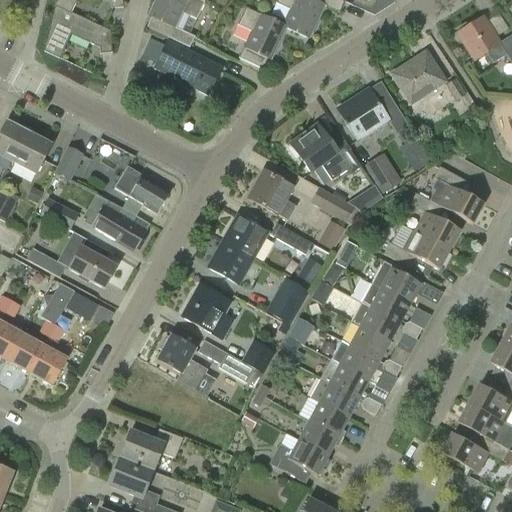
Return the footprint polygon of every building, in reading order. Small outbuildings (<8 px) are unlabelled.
[(55,0),(53,7),(70,15),(70,14),(76,0),(100,0),(109,4),(110,11),(122,9),(121,0),(55,0)] [(195,0),(154,0),(146,18),(174,31),(169,41),(188,50),(193,39),(174,30),(181,15),(195,21),(203,4),(195,0)] [(288,12),(281,26),(281,27),(282,27),(281,28),(285,30),(305,39),(321,6),(338,15),(343,4),(335,0),(318,0),(317,4),(308,0),(276,0),(275,5),(288,12)] [(70,15),(53,7),(42,54),(58,61),(70,36),(98,49),(99,56),(111,55),(109,33),(70,14),(70,15)] [(281,27),(281,26),(244,9),(236,27),(249,34),(237,60),(261,71),(266,61),(270,63),(285,30),(281,28),(282,27),(281,27)] [(485,20),(471,29),(466,26),(459,31),(459,36),(458,37),(475,64),(488,56),(494,66),(508,57),(511,64),(511,38),(501,45),(485,20)] [(140,58),(155,65),(163,47),(149,41),(140,58)] [(221,70),(166,42),(153,71),(207,98),(221,70)] [(447,84),(428,55),(394,77),(412,106),(447,84)] [(150,74),(139,70),(135,81),(146,85),(150,74)] [(464,97),(454,82),(445,88),(455,103),(464,97)] [(134,86),(127,84),(124,94),(131,95),(134,86)] [(382,111),(370,92),(338,113),(359,144),(391,123),(395,130),(407,123),(394,103),(382,111)] [(0,137),(0,158),(13,165),(28,135),(7,124),(0,137)] [(334,150),(318,127),(291,147),(311,175),(320,169),(330,183),(347,172),(349,176),(361,168),(343,143),(334,150)] [(28,135),(13,165),(35,177),(50,147),(28,135)] [(81,157),(66,150),(53,176),(68,183),(81,157)] [(363,169),(381,198),(401,186),(383,156),(363,169)] [(120,211),(134,219),(140,208),(155,216),(168,195),(125,170),(113,191),(127,199),(120,211)] [(437,208),(440,210),(473,228),(483,208),(457,194),(462,183),(439,170),(433,181),(448,189),(437,208)] [(293,190),(265,174),(250,201),(278,217),(293,190)] [(348,206),(362,214),(382,200),(374,188),(348,206)] [(354,210),(317,189),(309,205),(345,226),(354,210)] [(17,200),(0,190),(0,222),(4,225),(17,200)] [(149,228),(134,219),(120,211),(94,195),(79,220),(134,253),(149,228)] [(425,216),(414,235),(449,254),(460,234),(434,220),(440,210),(437,208),(417,197),(410,208),(425,216)] [(76,217),(45,201),(38,217),(68,232),(76,217)] [(224,245),(253,261),(268,235),(239,218),(224,245)] [(332,254),(345,231),(329,223),(317,245),(332,254)] [(310,246),(294,237),(275,225),(269,237),(304,257),(308,251),(311,253),(314,248),(310,246)] [(439,273),(449,254),(414,235),(404,254),(390,246),(384,257),(407,269),(413,259),(439,273)] [(345,272),(357,249),(345,243),(333,266),(345,272)] [(238,287),(253,261),(224,245),(209,270),(238,287)] [(117,269),(82,249),(69,271),(105,291),(117,269)] [(64,269),(31,251),(25,262),(58,280),(64,269)] [(308,261),(297,278),(310,286),(321,269),(308,261)] [(383,264),(371,287),(409,308),(420,287),(392,272),(393,269),(383,264)] [(342,272),(333,266),(322,283),(332,289),(342,272)] [(283,280),(269,305),(264,314),(289,328),(309,294),(283,280)] [(62,284),(44,317),(58,325),(76,292),(62,284)] [(331,291),(320,285),(311,301),(321,307),(331,291)] [(400,326),(409,308),(371,287),(361,305),(400,326)] [(234,323),(224,317),(230,306),(199,288),(181,319),(223,342),(234,323)] [(0,322),(4,316),(3,315),(10,303),(1,298),(0,300),(0,322)] [(10,303),(3,315),(4,316),(11,320),(18,307),(10,303)] [(400,326),(361,305),(351,323),(361,329),(390,344),(400,326)] [(93,319),(111,325),(116,314),(98,307),(93,319)] [(312,329),(298,321),(287,339),(302,347),(312,329)] [(44,323),(38,335),(47,340),(54,328),(44,323)] [(21,336),(0,324),(0,358),(7,362),(21,336)] [(404,336),(409,338),(415,327),(410,325),(406,326),(403,332),(404,336)] [(415,327),(409,338),(417,342),(423,332),(415,327)] [(511,327),(502,346),(511,351),(511,327)] [(54,328),(47,340),(55,345),(62,332),(54,328)] [(390,344),(361,329),(351,348),(380,364),(390,344)] [(42,349),(21,336),(7,362),(28,374),(42,349)] [(171,338),(169,342),(166,341),(159,354),(161,355),(157,362),(179,374),(174,382),(205,399),(214,382),(204,376),(206,372),(189,363),(195,352),(171,338)] [(299,347),(287,340),(277,359),(289,365),(299,347)] [(251,342),(239,364),(262,377),(274,355),(251,342)] [(262,377),(239,364),(203,344),(197,354),(219,367),(217,370),(254,391),(262,377)] [(511,377),(511,389),(511,390),(511,351),(502,346),(491,366),(511,377)] [(380,364),(351,348),(340,368),(369,384),(380,364)] [(65,361),(42,349),(28,374),(50,386),(65,361)] [(359,402),(369,384),(340,368),(330,363),(320,381),(330,387),(359,402)] [(384,374),(389,376),(395,365),(390,363),(386,363),(383,370),(384,374)] [(395,365),(389,376),(397,380),(402,369),(395,365)] [(309,400),(320,406),(349,421),(359,402),(330,387),(320,381),(319,381),(309,400)] [(480,387),(470,407),(505,425),(511,412),(511,390),(506,401),(480,387)] [(258,397),(265,401),(270,392),(263,389),(258,397)] [(265,401),(258,397),(254,406),(261,410),(265,401)] [(364,412),(369,414),(374,403),(370,401),(365,402),(362,408),(364,412)] [(376,418),(382,407),(374,403),(369,414),(376,418)] [(349,421),(320,406),(310,425),(339,440),(349,421)] [(485,440),(480,450),(489,455),(509,466),(511,460),(511,453),(509,452),(511,446),(511,428),(505,425),(470,407),(460,426),(485,440)] [(257,421),(245,414),(240,423),(252,430),(257,421)] [(339,440),(310,425),(300,444),(329,459),(339,440)] [(129,435),(119,462),(153,475),(161,456),(172,461),(181,440),(158,431),(153,444),(129,435)] [(489,455),(480,450),(454,436),(443,457),(479,476),(489,455)] [(318,479),(329,459),(300,444),(294,454),(282,448),(271,467),(308,487),(313,477),(318,479)] [(146,493),(153,475),(119,462),(107,490),(133,500),(129,511),(130,511),(169,511),(157,507),(160,499),(146,493)] [(0,495),(4,497),(14,474),(0,468),(0,495)] [(329,511),(311,502),(305,511),(329,511)]
